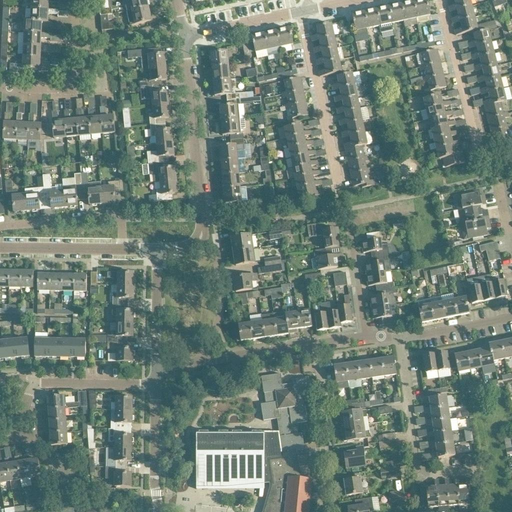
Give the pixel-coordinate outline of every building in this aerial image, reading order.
[(32,0),(32,10),(48,11),(48,10),(49,3),(59,4),(58,0),(32,0)] [(126,6),(127,12),(148,7),(146,0),(129,0),(131,5),(126,6)] [(427,0),(414,3),(418,19),(430,16),(427,0)] [(450,13),(457,11),(472,7),(470,0),(454,0),(456,6),(449,8),(450,13)] [(414,3),(402,6),(405,21),(418,19),(414,3)] [(402,6),(390,8),(393,24),(405,21),(402,6)] [(148,7),(127,12),(130,26),(151,22),(148,7)] [(453,24),(460,23),(460,22),(475,18),(472,7),(457,11),(459,18),(452,20),(453,24)] [(100,17),(100,16),(108,16),(112,15),(111,8),(100,10),(100,17)] [(381,26),(379,27),(380,33),(386,32),(385,31),(393,30),(391,24),(393,24),(390,8),(377,11),(381,26)] [(32,10),(31,22),(48,23),(48,22),(48,15),(58,16),(58,11),(48,10),(48,11),(32,10)] [(368,29),(379,27),(381,26),(377,11),(365,14),(368,29)] [(368,29),(365,14),(352,16),(357,37),(369,34),(368,29)] [(108,16),(100,16),(101,24),(102,31),(114,30),(113,23),(109,23),(108,16)] [(458,36),(478,31),(478,30),(478,29),(477,29),(477,27),(477,26),(475,18),(460,22),(460,23),(462,29),(455,31),(456,36),(458,36)] [(25,22),(24,34),(41,34),(42,27),(52,28),(52,23),(48,22),(48,23),(31,22),(25,22)] [(494,22),(477,26),(477,27),(477,29),(478,29),(478,30),(478,31),(479,34),(488,31),(496,29),(494,22)] [(312,43),(320,41),(320,40),(334,37),(332,25),(317,28),(319,36),(311,38),(312,43)] [(290,30),(277,32),(280,48),(293,45),(290,30)] [(470,49),(477,48),(477,47),(492,43),(488,31),(479,34),(474,35),(476,43),(469,44),(470,49)] [(277,32),(265,35),(268,51),(267,51),(268,57),(280,54),(279,48),(280,48),(277,32)] [(24,34),(24,45),(41,46),(41,39),(51,39),(51,42),(61,42),(61,36),(51,35),(51,34),(41,34),(24,34)] [(268,51),(265,35),(252,38),(255,53),(267,51),(268,51)] [(315,54),(322,53),(322,52),(337,49),(334,37),(320,40),(320,41),(321,48),(314,49),(315,54)] [(473,61),(480,59),(494,55),(492,43),(477,47),(477,48),(479,54),(472,56),(473,61)] [(249,44),(242,45),(245,57),(245,61),(251,60),(252,55),(249,44)] [(417,46),(409,48),(410,52),(422,49),(421,45),(421,44),(416,45),(417,46)] [(24,45),(23,58),(40,59),(40,58),(41,51),(50,51),(51,46),(41,46),(24,45)] [(143,70),(149,69),(166,67),(165,55),(160,55),(160,50),(160,49),(128,52),(128,59),(142,58),(143,70)] [(317,66),(325,64),(324,64),(339,61),(337,49),(322,52),(322,53),(324,60),(316,61),(317,66)] [(421,71),(425,70),(424,67),(440,63),(437,50),(417,55),(421,71)] [(228,62),(228,60),(233,59),(232,52),(227,52),(211,54),(212,69),(229,68),(228,62)] [(476,73),(483,71),(483,70),(497,67),(494,55),(480,59),(482,66),(474,68),(476,73)] [(40,59),(23,58),(23,63),(16,63),(16,65),(10,64),(9,74),(23,75),(23,70),(39,71),(39,72),(49,72),(50,66),(55,66),(56,60),(50,60),(50,58),(40,58),(40,59)] [(324,64),(325,64),(326,71),(319,73),(320,78),(342,73),(339,61),(324,64)] [(424,84),(428,83),(427,79),(443,75),(440,63),(424,67),(425,70),(427,78),(423,79),(424,84)] [(140,82),(140,89),(152,88),(151,82),(167,81),(166,67),(149,69),(150,76),(146,77),(146,82),(140,82)] [(479,84),(486,82),(500,78),(497,67),(483,70),(483,71),(485,78),(477,80),(479,84)] [(212,69),(214,82),(230,81),(230,80),(229,68),(212,69)] [(246,71),(247,79),(247,80),(257,78),(256,69),(246,71)] [(333,91),(340,90),(340,89),(355,86),(352,74),(338,77),(339,85),(332,87),(333,91)] [(427,79),(428,83),(430,90),(426,91),(427,96),(431,95),(430,92),(446,88),(443,75),(427,79)] [(283,100),(287,99),(286,95),(303,91),(300,78),(283,82),(286,94),(282,95),(283,100)] [(482,96),(489,94),(488,93),(503,90),(500,78),(486,82),(488,89),(480,91),(482,96)] [(226,96),(227,102),(239,101),(240,101),(245,100),(248,100),(247,94),(239,95),(239,94),(235,94),(235,89),(236,87),(235,80),(230,80),(230,81),(214,82),(215,97),(226,96)] [(335,103),(343,102),(343,101),(357,98),(355,86),(340,89),(340,90),(342,97),(334,98),(335,103)] [(152,100),(153,107),(169,105),(168,93),(153,94),(152,88),(140,89),(141,101),(152,100)] [(483,103),(484,107),(501,103),(506,102),(503,90),(488,93),(489,94),(490,101),(483,103)] [(286,112),(290,111),(289,108),(306,104),(303,91),(286,95),(287,99),(288,106),(284,107),(285,111),(286,112)] [(424,100),(426,110),(443,106),(444,108),(451,106),(450,102),(443,104),(440,96),(424,100)] [(338,115),(345,113),(360,110),(357,98),(343,101),(343,102),(344,108),(337,110),(338,115)] [(220,107),(221,122),(245,120),(244,110),(241,109),(240,106),(239,106),(239,101),(227,102),(228,107),(220,107)] [(484,107),(488,120),(504,116),(504,119),(509,118),(507,113),(503,114),(501,103),(484,107)] [(289,108),(290,111),(286,112),(288,119),(289,123),(293,122),(292,119),(308,116),(306,104),(289,108)] [(149,115),(150,127),(156,126),(155,120),(171,119),(169,105),(153,107),(154,114),(149,115)] [(28,125),(28,142),(40,143),(41,135),(41,125),(33,125),(34,117),(36,117),(37,106),(31,106),(30,115),(29,115),(28,125)] [(426,110),(429,120),(445,116),(446,118),(453,116),(452,112),(445,114),(444,108),(443,106),(426,110)] [(100,108),(101,118),(102,135),(115,134),(114,127),(113,117),(106,117),(105,108),(100,108)] [(88,109),(89,119),(90,136),(102,135),(101,118),(94,119),(93,109),(88,109)] [(76,110),(77,120),(78,137),(90,136),(89,119),(82,120),(81,110),(77,110),(76,110)] [(362,122),(360,110),(345,113),(347,120),(339,122),(340,127),(348,125),(362,122)] [(64,111),(65,121),(66,138),(78,137),(77,120),(70,121),(69,111),(64,111)] [(66,138),(65,121),(58,122),(57,112),(52,113),(53,122),(54,139),(66,138)] [(3,141),(16,142),(17,124),(10,124),(10,114),(5,114),(4,124),(3,141)] [(16,142),(28,142),(28,125),(22,124),(22,115),(22,114),(18,114),(17,114),(17,124),(16,142)] [(429,120),(431,130),(448,126),(448,128),(455,126),(454,122),(447,124),(446,118),(445,116),(429,120)] [(488,120),(491,132),(507,128),(508,131),(511,130),(509,118),(504,119),(504,116),(488,120)] [(230,135),(231,141),(243,140),(242,134),(243,134),(242,130),(245,128),(245,120),(221,122),(223,136),(230,135)] [(343,138),(350,137),(350,136),(365,133),(362,122),(348,125),(349,132),(342,134),(343,138)] [(149,146),(157,145),(173,143),(172,130),(161,131),(161,125),(156,126),(150,127),(151,131),(151,138),(149,142),(149,146)] [(285,128),(287,139),(304,135),(304,137),(311,136),(310,132),(303,134),(302,125),(285,128)] [(431,130),(434,140),(450,136),(450,138),(458,136),(457,132),(450,134),(448,128),(448,126),(431,130)] [(507,128),(491,132),(494,144),(502,142),(503,145),(511,142),(511,137),(509,138),(508,131),(507,128)] [(344,145),(345,150),(362,147),(367,145),(365,133),(350,136),(350,137),(352,144),(344,145)] [(287,139),(289,149),(306,145),(306,147),(313,146),(313,142),(305,143),(304,137),(304,135),(287,139)] [(435,144),(436,150),(452,146),(453,148),(460,146),(459,142),(452,144),(450,138),(450,136),(434,140),(430,141),(431,145),(435,144)] [(220,148),(221,162),(237,161),(236,160),(244,159),(243,140),(231,141),(231,146),(220,148)] [(147,153),(148,165),(166,163),(164,163),(164,157),(174,156),(173,143),(157,145),(157,152),(153,153),(153,152),(147,153)] [(289,149),(291,159),(308,155),(308,157),(316,156),(315,152),(308,153),(306,147),(306,145),(289,149)] [(452,146),(436,150),(439,160),(443,159),(445,168),(464,164),(461,152),(454,154),(453,148),(452,146)] [(345,150),(348,162),(364,159),(365,162),(369,162),(368,157),(364,157),(362,147),(345,150)] [(259,150),(260,158),(268,157),(267,149),(259,150)] [(291,159),(293,169),(310,165),(310,167),(318,166),(317,162),(310,163),(308,157),(308,155),(291,159)] [(268,157),(260,158),(262,172),(265,172),(270,171),(268,157)] [(348,162),(351,175),(367,171),(368,175),(372,174),(371,169),(366,170),(365,162),(364,159),(348,162)] [(221,162),(222,176),(238,175),(238,174),(244,174),(243,160),(237,161),(221,162)] [(155,183),(160,182),(176,181),(175,168),(168,169),(167,163),(166,163),(148,165),(149,176),(155,175),(155,183)] [(293,169),(295,179),(312,175),(313,177),(320,176),(319,172),(312,173),(310,167),(310,165),(293,169)] [(367,171),(351,175),(353,187),(362,186),(362,189),(374,186),(373,181),(369,182),(368,175),(367,171)] [(75,186),(62,187),(63,192),(64,208),(78,207),(77,203),(77,196),(83,196),(82,191),(81,186),(81,182),(81,177),(80,175),(74,175),(75,186)] [(222,176),(224,190),(239,189),(239,188),(238,175),(222,176)] [(295,179),(297,189),(314,185),(315,187),(322,186),(321,182),(314,183),(313,177),(312,175),(295,179)] [(43,178),(44,190),(44,194),(45,199),(51,198),(52,209),(64,208),(63,192),(56,193),(55,189),(51,189),(50,177),(43,178)] [(270,177),(266,178),(266,179),(263,180),(264,186),(272,185),(270,177)] [(176,181),(160,182),(161,190),(156,190),(157,196),(152,196),(152,203),(163,202),(162,196),(178,194),(176,181)] [(27,212),(25,196),(18,197),(17,192),(12,193),(11,182),(5,182),(7,198),(13,197),(14,213),(27,212)] [(108,188),(101,188),(102,205),(116,204),(114,192),(120,191),(119,182),(108,183),(108,188)] [(102,205),(101,188),(100,184),(81,186),(82,191),(83,196),(89,195),(89,202),(90,206),(102,205)] [(314,185),(297,189),(300,199),(315,196),(315,198),(324,196),(323,192),(316,193),(315,187),(314,185)] [(239,189),(224,190),(225,204),(232,203),(233,209),(258,207),(258,201),(247,202),(246,187),(239,188),(239,189)] [(25,191),(25,196),(27,212),(40,211),(38,195),(44,194),(44,190),(25,191)] [(457,204),(458,211),(463,210),(480,207),(486,205),(484,196),(480,197),(479,191),(460,195),(461,203),(457,204)] [(460,219),(461,226),(489,221),(487,210),(481,212),(480,207),(463,210),(464,219),(460,219)] [(489,221),(461,226),(464,240),(488,236),(487,230),(491,229),(489,221)] [(325,250),(332,249),(339,248),(338,241),(340,241),(338,229),(328,230),(327,223),(307,226),(309,238),(323,236),(325,250)] [(231,234),(234,253),(253,250),(251,236),(246,237),(245,231),(229,233),(230,234),(231,234)] [(282,236),(281,231),(269,233),(270,241),(282,239),(282,236)] [(374,258),(385,256),(389,256),(390,256),(400,254),(400,253),(391,245),(381,246),(379,233),(367,235),(367,241),(362,242),(363,254),(373,252),(374,258)] [(484,245),(485,252),(498,248),(497,242),(487,244),(484,245)] [(485,252),(487,257),(499,254),(498,248),(485,252)] [(332,249),(325,250),(314,251),(317,271),(338,268),(337,263),(343,262),(342,255),(330,256),(329,250),(332,249)] [(253,250),(234,253),(236,266),(255,264),(253,250)] [(499,254),(487,257),(488,263),(500,260),(499,254)] [(264,260),(265,269),(275,267),(281,266),(280,258),(264,260)] [(365,265),(367,276),(385,274),(383,262),(365,265)] [(447,268),(448,273),(449,275),(465,272),(463,264),(447,268)] [(265,269),(257,270),(258,276),(276,273),(282,272),(281,266),(275,267),(265,269)] [(0,288),(9,288),(9,272),(0,271),(0,288)] [(9,288),(21,289),(21,272),(9,272),(9,288)] [(21,272),(21,289),(33,289),(34,272),(21,272)] [(117,279),(117,286),(134,286),(134,274),(107,273),(107,279),(117,279)] [(387,290),(388,290),(389,290),(393,290),(392,284),(387,285),(385,274),(367,276),(368,287),(378,286),(379,291),(387,290)] [(38,292),(50,292),(50,275),(38,275),(38,292)] [(50,292),(61,292),(62,276),(50,275),(50,292)] [(256,275),(244,277),(234,279),(236,293),(252,290),(251,283),(257,282),(256,275)] [(61,292),(74,292),(74,276),(62,276),(61,292)] [(74,276),(74,292),(86,293),(87,276),(74,276)] [(346,279),(333,281),(334,288),(347,286),(346,279)] [(504,281),(492,284),(495,300),(508,297),(506,290),(504,281)] [(293,284),(289,284),(281,285),(282,295),(286,294),(286,289),(294,288),(293,284)] [(492,284),(480,286),(484,302),(495,300),(492,284)] [(113,294),(112,305),(118,305),(118,299),(134,300),(134,286),(117,286),(117,294),(113,294)] [(484,302),(480,286),(468,288),(472,305),(484,302)] [(370,298),(371,309),(390,307),(396,306),(395,300),(394,298),(393,295),(397,294),(397,289),(393,290),(389,290),(388,290),(388,295),(370,298)] [(247,300),(246,294),(234,296),(235,302),(241,301),(242,306),(248,305),(247,300)] [(337,307),(338,311),(340,325),(341,324),(353,323),(349,296),(343,297),(345,306),(337,307)] [(466,298),(454,300),(457,317),(470,314),(466,298)] [(454,300),(442,302),(445,319),(457,317),(454,300)] [(442,302),(430,305),(434,322),(445,319),(442,302)] [(330,303),(325,304),(329,330),(342,328),(341,324),(340,325),(338,311),(331,312),(330,303)] [(329,330),(325,304),(320,305),(321,314),(314,316),(317,332),(329,330)] [(117,317),(117,324),(133,324),(134,312),(118,311),(118,305),(112,305),(112,317),(117,317)] [(434,322),(430,305),(418,307),(422,324),(434,322)] [(390,307),(371,309),(373,320),(383,319),(383,321),(379,322),(380,326),(399,324),(396,306),(390,307)] [(310,311),(297,313),(299,329),(312,328),(310,311)] [(297,313),(285,315),(285,319),(286,319),(288,331),(289,334),(297,333),(297,330),(299,329),(297,313)] [(285,315),(273,316),(274,320),(276,337),(289,335),(289,334),(288,331),(286,319),(285,319),(285,315)] [(276,337),(274,320),(273,316),(261,318),(262,322),(264,339),(276,337)] [(262,322),(250,324),(253,340),(264,339),(262,322)] [(108,336),(108,343),(117,343),(118,337),(133,338),(133,324),(117,324),(117,332),(112,331),(112,336),(108,336)] [(253,340),(250,324),(238,326),(240,334),(236,335),(237,342),(241,342),(253,340)] [(28,339),(15,341),(17,358),(30,357),(28,339)] [(35,358),(47,358),(48,340),(35,340),(35,358)] [(47,358),(60,358),(60,341),(48,340),(47,358)] [(511,340),(501,343),(505,359),(511,357),(511,340)] [(15,341),(2,342),(4,360),(17,358),(15,341)] [(60,358),(73,359),(73,341),(60,341),(60,358)] [(73,341),(73,359),(86,359),(86,341),(73,341)] [(117,343),(108,343),(108,350),(112,350),(112,355),(117,355),(116,362),(133,363),(133,350),(128,350),(128,343),(117,343)] [(489,345),(490,349),(491,349),(493,361),(494,362),(505,359),(501,343),(489,345)] [(490,349),(479,351),(482,368),(494,366),(494,362),(493,361),(491,349),(490,349)] [(479,351),(467,354),(470,370),(482,368),(479,351)] [(448,353),(435,355),(438,372),(457,369),(455,356),(448,357),(448,353)] [(455,356),(457,369),(458,373),(470,370),(467,354),(455,356)] [(438,372),(435,355),(423,357),(426,374),(438,372)] [(394,358),(382,360),(384,377),(396,375),(394,358)] [(382,360),(370,362),(372,379),(384,377),(382,360)] [(370,362),(358,363),(360,380),(372,379),(370,362)] [(358,363),(346,365),(348,382),(360,380),(358,363)] [(348,382),(346,365),(334,367),(336,384),(348,382)] [(281,453),(296,452),(304,450),(302,434),(298,435),(297,424),(308,423),(305,406),(301,407),(300,396),(311,395),(309,378),(292,381),(293,384),(282,386),(281,375),(261,378),(264,394),(266,404),(261,405),(263,421),(279,419),(281,433),(282,437),(279,437),(281,453)] [(48,398),(49,410),(65,409),(83,408),(87,408),(87,402),(86,393),(78,393),(79,403),(65,404),(64,397),(48,398)] [(426,414),(431,413),(431,411),(448,408),(446,396),(429,398),(431,409),(425,410),(426,414)] [(111,412),(115,412),(132,412),(132,398),(111,398),(111,403),(111,412)] [(391,407),(381,409),(379,409),(380,416),(392,414),(391,407)] [(427,426),(433,425),(433,423),(450,420),(448,408),(431,411),(431,413),(432,421),(427,422),(427,426)] [(49,410),(50,423),(66,422),(65,409),(49,410)] [(345,426),(345,427),(364,425),(363,418),(367,417),(367,411),(343,414),(343,418),(340,419),(342,427),(345,426)] [(132,424),(132,412),(115,412),(115,419),(111,419),(110,431),(116,431),(122,431),(122,424),(132,424)] [(429,438),(435,437),(434,434),(451,432),(450,420),(433,423),(433,425),(434,433),(428,433),(429,438)] [(50,423),(50,434),(67,433),(66,422),(50,423)] [(364,425),(345,427),(346,434),(343,434),(344,442),(371,438),(370,431),(365,432),(364,425)] [(132,436),(122,436),(122,431),(116,431),(110,431),(110,442),(115,442),(115,449),(132,450),(132,436)] [(275,459),(280,458),(279,454),(281,453),(279,437),(282,437),(281,433),(196,432),(196,490),(259,485),(258,479),(270,478),(268,466),(268,463),(268,460),(275,459)] [(431,450),(437,449),(436,446),(453,444),(451,432),(434,434),(435,437),(436,444),(430,445),(431,450)] [(67,433),(50,434),(51,447),(68,445),(67,433)] [(383,436),(384,442),(396,441),(395,434),(383,436)] [(396,441),(384,442),(380,443),(381,451),(397,449),(396,441)] [(436,446),(437,449),(438,456),(432,457),(432,462),(439,461),(438,459),(455,456),(453,444),(436,446)] [(363,448),(357,449),(358,452),(341,455),(343,462),(346,462),(347,469),(366,466),(365,459),(372,458),(370,447),(363,448)] [(110,456),(110,468),(116,468),(116,462),(132,462),(132,450),(115,449),(115,457),(110,456)] [(275,459),(268,460),(268,463),(268,466),(270,478),(271,485),(271,488),(266,507),(265,507),(264,511),(307,511),(309,499),(317,500),(319,486),(311,485),(311,481),(301,480),(297,456),(296,452),(281,453),(279,454),(280,458),(275,459)] [(25,456),(26,462),(27,461),(31,478),(41,477),(38,459),(29,461),(28,455),(25,456)] [(14,458),(15,463),(17,463),(20,480),(31,478),(27,461),(26,462),(19,463),(18,457),(14,458)] [(4,459),(5,465),(7,465),(10,482),(20,480),(17,463),(15,463),(9,464),(8,459),(4,459)] [(0,481),(0,483),(10,482),(7,465),(5,465),(0,466),(0,481)] [(400,467),(390,469),(380,470),(382,479),(401,476),(400,467)] [(116,468),(110,468),(110,480),(115,480),(114,487),(121,487),(131,487),(131,474),(116,474),(116,468)] [(360,479),(359,475),(350,477),(350,481),(344,482),(347,496),(363,494),(361,479),(360,479)] [(455,487),(449,487),(448,487),(449,507),(459,506),(458,486),(459,486),(459,479),(455,480),(455,487)] [(466,486),(459,486),(458,486),(459,506),(470,505),(468,486),(470,486),(469,479),(465,479),(466,486)] [(437,488),(438,508),(439,508),(438,511),(448,511),(449,507),(448,487),(449,487),(449,480),(445,480),(445,487),(439,488),(437,488)] [(428,508),(438,508),(437,488),(439,488),(439,481),(435,481),(435,488),(427,489),(427,488),(420,488),(421,501),(428,501),(428,508)] [(404,501),(403,494),(389,496),(390,503),(404,501)] [(373,511),(372,499),(362,500),(363,506),(348,508),(348,511),(373,511)]
